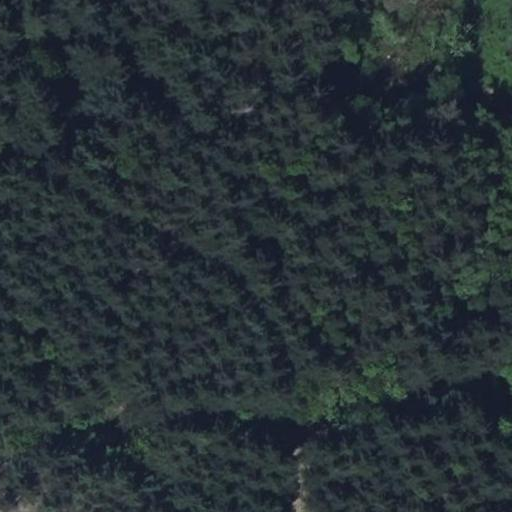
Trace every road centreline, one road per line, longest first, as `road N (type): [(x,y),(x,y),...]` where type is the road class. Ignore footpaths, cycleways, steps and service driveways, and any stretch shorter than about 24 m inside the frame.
road 1 (track): [(0,149),(124,193),(277,306),(323,452)]
road 2 (track): [(0,456),(24,446),(250,429),(323,452),(288,511)]
road 3 (track): [(511,356),(357,427),(323,452)]
